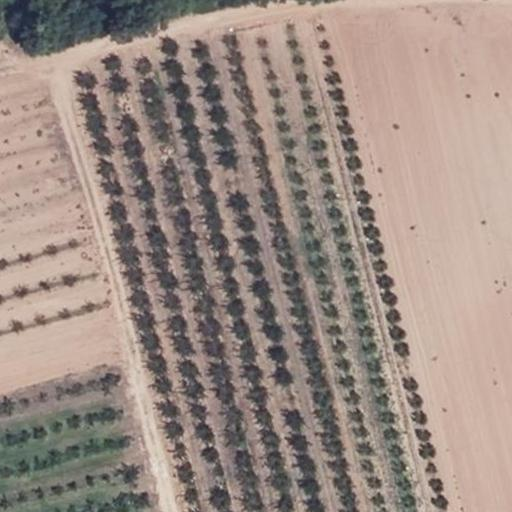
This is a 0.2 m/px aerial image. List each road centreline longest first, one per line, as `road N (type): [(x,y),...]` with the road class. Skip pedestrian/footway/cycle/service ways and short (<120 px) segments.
road 1 (track): [(171,511),(59,52)]
road 2 (track): [(287,0),(223,8),(0,67)]
